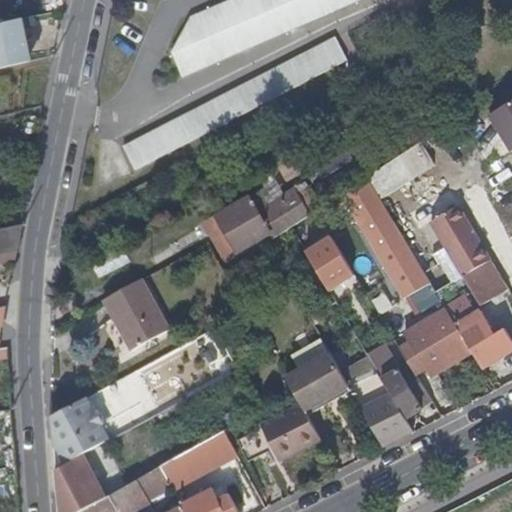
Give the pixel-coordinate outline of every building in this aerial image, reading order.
[(232,0),(192,18),(173,53),(182,77),(360,0),(232,0)] [(0,66),(27,60),(18,17),(0,20),(0,66)] [(346,60),(334,37),(123,148),(135,171),(284,93),(346,60)] [(511,163),(511,95),(481,115),(511,163)] [(427,144),(376,172),(381,180),(349,197),(417,317),(445,301),(387,198),(441,168),(427,144)] [(310,215),(297,191),(289,196),(301,221),(310,215)] [(268,231),(252,201),(233,212),(238,220),(225,227),(225,228),(221,230),(228,243),(232,241),(234,244),(247,237),(250,242),(268,231)] [(457,207),(431,222),(462,277),(463,276),(490,262),(457,207)] [(0,248),(16,245),(20,222),(0,226),(0,248)] [(343,234),(315,249),(337,294),(366,279),(343,234)] [(0,259),(14,257),(16,245),(0,248),(0,259)] [(223,257),(229,268),(241,260),(237,255),(233,257),(230,253),(223,257)] [(490,262),(463,276),(478,302),(505,287),(490,262)] [(143,279),(105,300),(132,347),(169,327),(143,279)] [(491,307),(503,329),(511,324),(500,302),(491,307)] [(354,303),(342,310),(352,328),(362,344),(365,342),(354,323),(362,318),(354,303)] [(468,306),(451,316),(472,351),(482,368),(499,358),(468,306)] [(447,309),(419,325),(445,368),(472,351),(451,316),(447,309)] [(445,368),(419,325),(405,333),(431,376),(445,368)] [(169,327),(132,347),(133,350),(171,330),(169,327)] [(394,340),(406,359),(409,364),(420,382),(431,376),(405,333),(394,340)] [(326,344),(322,338),(292,354),(302,370),(288,377),(296,392),(303,404),(309,414),(325,405),(322,400),(349,386),(326,344)] [(394,340),(394,339),(387,343),(399,363),(406,359),(394,340)] [(420,382),(409,364),(388,376),(385,372),(380,374),(407,419),(434,404),(420,382)] [(380,374),(378,371),(351,387),(352,390),(385,447),(414,432),(407,419),(380,374)] [(351,387),(349,386),(322,400),(325,405),(352,390),(351,387)] [(91,397),(54,417),(55,439),(69,462),(85,454),(109,440),(102,428),(109,425),(101,411),(98,412),(91,397)] [(309,414),(303,404),(263,424),(281,460),(323,439),(309,414)] [(175,490),(239,455),(226,431),(223,432),(162,466),(175,490)] [(259,432),(243,441),(273,494),(289,485),(259,432)] [(69,462),(58,468),(64,480),(59,483),(61,511),(80,511),(104,499),(85,454),(69,462)] [(134,511),(150,504),(137,480),(110,496),(118,511),(134,511)] [(225,511),(224,509),(222,505),(214,489),(183,505),(184,507),(186,511),(225,511)] [(118,511),(110,496),(104,499),(80,511),(118,511)]
